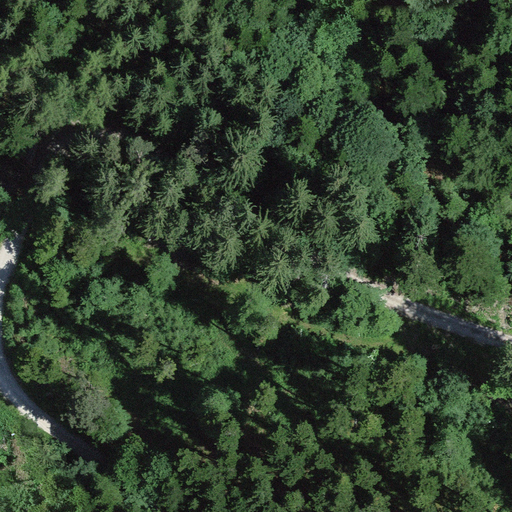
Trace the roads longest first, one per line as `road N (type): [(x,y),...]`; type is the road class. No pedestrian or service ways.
road 1 (track): [(511,346),(375,297),(252,227),(154,143),(128,134),(101,133),(60,150),(0,263)]
road 2 (track): [(0,368),(41,422),(166,511)]
